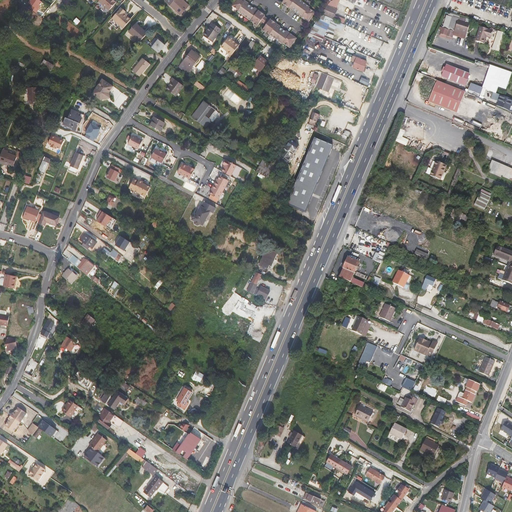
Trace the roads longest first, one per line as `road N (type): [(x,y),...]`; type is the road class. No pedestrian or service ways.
road 1 (primary): [(422,0),(206,511)]
road 2 (primary): [(217,511),(432,0)]
road 3 (residential): [(57,254),(103,148),(183,39)]
road 4 (residential): [(0,404),(34,335),(57,254)]
